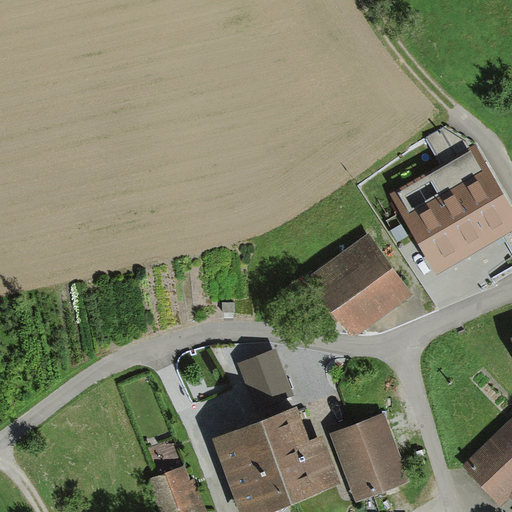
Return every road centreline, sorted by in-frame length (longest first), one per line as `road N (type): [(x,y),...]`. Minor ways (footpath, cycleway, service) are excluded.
road 1 (residential): [(399,340),(354,345),(235,329),(189,336),(106,366),(0,441)]
road 2 (track): [(373,0),(511,182)]
road 3 (residential): [(399,340),(452,511)]
road 4 (residential): [(511,292),(399,340)]
